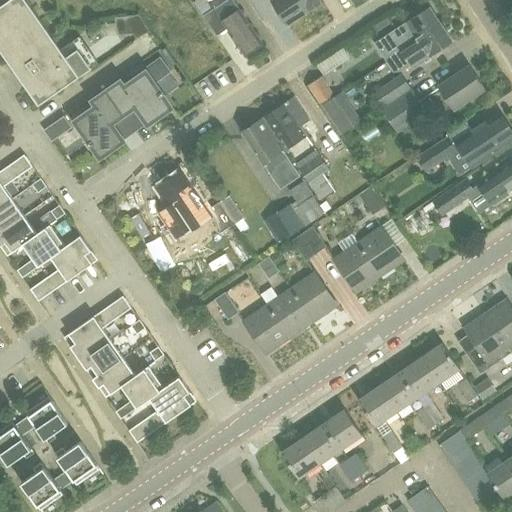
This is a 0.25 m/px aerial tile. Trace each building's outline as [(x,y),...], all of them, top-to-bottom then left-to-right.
[(10,11),(0,17),(0,48),(9,61),(12,59),(16,67),(25,82),(37,102),(47,95),(48,98),(80,76),(91,68),(78,49),(67,57),(61,49),(41,21),(27,0),(8,0),(4,3),(10,11)] [(201,2),(199,0),(161,0),(181,21),(201,2)] [(224,0),(216,0),(211,4),(244,53),(261,42),(232,0),(227,0),(226,1),(224,0)] [(271,0),(272,1),(273,0),(288,24),(307,12),(298,0),(271,0)] [(298,0),(307,12),(321,2),(319,0),(298,0)] [(393,35),(376,46),(386,60),(416,40),(415,39),(440,22),(430,6),(392,32),(393,35)] [(140,14),(115,17),(117,35),(133,33),(136,38),(150,30),(140,14)] [(416,40),(386,60),(393,70),(403,69),(416,60),(418,64),(453,41),(440,22),(415,39),(416,40)] [(335,51),(316,64),(323,74),(342,61),(335,51)] [(121,81),(107,91),(123,114),(135,106),(148,124),(171,107),(163,95),(165,94),(162,91),(160,92),(154,83),(171,72),(160,57),(142,70),(144,73),(124,86),(121,81)] [(469,65),(439,85),(455,109),(484,89),(469,65)] [(402,74),(374,92),(375,94),(383,106),(384,108),(412,88),(402,74)] [(319,77),(308,84),(320,103),(332,95),(319,77)] [(384,108),(383,109),(398,132),(429,112),(412,88),(384,108)] [(97,106),(75,121),(89,141),(87,143),(90,146),(92,145),(100,157),(123,141),(111,123),(123,114),(107,91),(93,100),(97,106)] [(294,97),(263,117),(284,150),(306,136),(297,122),(307,116),(294,97)] [(511,130),(501,113),(454,142),(468,164),(511,135),(511,130)] [(263,117),(242,131),(263,164),(280,189),(301,175),(284,150),(263,117)] [(51,125),(43,130),(51,141),(58,135),(51,125)] [(142,130),(129,136),(140,156),(152,149),(142,130)] [(448,137),(424,152),(432,164),(434,167),(457,151),(448,137)] [(316,149),(295,164),(319,200),(334,190),(323,174),(330,169),(316,149)] [(25,154),(0,171),(0,207),(13,198),(5,186),(33,166),(25,154)] [(493,171),(477,181),(492,204),(508,193),(506,189),(511,185),(511,159),(493,172),(493,171)] [(181,171),(157,188),(169,208),(160,213),(175,236),(189,227),(181,215),(202,202),(181,171)] [(465,177),(432,199),(441,213),(464,199),(475,191),(465,177)] [(42,178),(35,183),(40,190),(47,185),(42,178)] [(371,189),(360,195),(374,214),(384,207),(371,189)] [(298,205),(294,207),(305,225),(324,213),(313,195),(298,205)] [(13,198),(0,207),(0,232),(25,215),(13,198)] [(221,201),(206,210),(221,232),(236,222),(228,212),(221,201)] [(290,202),(264,221),(279,244),(306,226),(305,225),(294,207),(290,202)] [(61,206),(55,210),(60,217),(66,213),(61,206)] [(236,206),(228,212),(236,222),(243,217),(236,206)] [(25,215),(0,232),(0,244),(8,255),(24,244),(24,243),(38,234),(37,233),(25,215)] [(34,258),(18,270),(23,277),(52,257),(51,256),(66,246),(51,224),(37,233),(38,234),(24,243),(24,244),(34,258)] [(312,226),(302,233),(316,253),(326,246),(312,226)] [(381,226),(357,242),(380,276),(404,259),(381,226)] [(302,233),(292,240),(306,260),(316,253),(302,233)] [(60,268),(31,288),(39,300),(93,263),(87,253),(92,250),(81,235),(66,246),(51,256),(52,257),(60,268)] [(357,242),(333,259),(356,292),(380,276),(357,242)] [(277,251),(270,256),(277,266),(283,261),(277,251)] [(269,256),(258,264),(269,278),(279,271),(269,256)] [(314,271),(290,288),(313,322),(337,305),(314,271)] [(290,288),(268,304),(290,338),(313,322),(290,288)] [(225,292),(215,299),(228,319),(239,312),(225,292)] [(124,295),(70,333),(76,342),(71,346),(82,361),(112,340),(103,327),(132,307),(124,295)] [(511,309),(507,302),(486,315),(506,346),(511,341),(511,309)] [(268,304),(244,320),(267,354),(290,338),(268,304)] [(486,315),(466,328),(470,334),(479,347),(468,354),(480,372),(503,357),(498,351),(506,346),(486,315)] [(141,319),(133,325),(138,333),(146,327),(141,319)] [(112,340),(82,361),(93,378),(124,356),(112,340)] [(443,342),(421,357),(439,382),(460,368),(443,342)] [(159,346),(152,352),(157,359),(165,354),(159,346)] [(124,356),(93,378),(107,397),(123,385),(122,385),(136,375),(136,374),(124,356)] [(421,357),(400,371),(418,397),(425,407),(436,424),(444,419),(426,391),(439,382),(421,357)] [(133,400),(117,411),(122,418),(151,398),(150,398),(165,387),(149,365),(136,374),(136,375),(122,385),(123,385),(133,400)] [(400,371),(379,385),(397,411),(418,397),(400,371)] [(159,409),(130,430),(138,442),(192,404),(186,394),(191,391),(180,376),(165,387),(150,398),(151,398),(159,409)] [(487,377),(473,387),(482,400),(496,390),(487,377)] [(465,378),(457,384),(469,401),(478,395),(465,378)] [(379,385),(358,400),(375,426),(397,411),(379,385)] [(511,393),(498,403),(505,413),(511,408),(511,393)] [(50,395),(27,411),(29,415),(37,425),(49,443),(58,437),(55,433),(69,423),(50,395)] [(498,403),(478,416),(485,426),(505,413),(498,403)] [(425,407),(417,413),(428,430),(436,424),(425,407)] [(345,408),(324,423),(341,449),(363,434),(345,408)] [(29,415),(16,424),(23,435),(37,425),(29,415)] [(478,416),(458,430),(459,431),(465,440),(485,426),(478,416)] [(13,421),(0,430),(0,450),(10,464),(23,454),(26,459),(36,453),(23,435),(16,424),(13,421)] [(324,423),(303,437),(320,463),(341,449),(324,423)] [(391,429),(382,435),(394,452),(403,447),(391,429)] [(459,431),(439,445),(446,455),(466,441),(465,440),(459,431)] [(303,437),(281,452),(299,478),(320,463),(303,437)] [(63,446),(55,452),(68,469),(75,480),(78,484),(101,468),(81,440),(67,451),(63,446)] [(466,441),(446,455),(453,465),(473,451),(472,450),(466,441)] [(473,451),(453,465),(459,475),(480,460),(473,451)] [(357,452),(348,458),(360,476),(368,470),(357,452)] [(348,458),(339,464),(351,482),(360,476),(348,458)] [(480,460),(459,475),(466,484),(486,470),(480,460)] [(511,464),(509,460),(489,473),(493,480),(500,489),(505,497),(511,491),(511,464)] [(36,472),(22,482),(41,509),(64,493),(62,490),(54,479),(42,461),(33,468),(36,472)] [(68,469),(54,479),(62,490),(75,480),(68,469)] [(486,470),(466,484),(473,494),(493,480),(489,473),(486,470)] [(493,480),(473,494),(480,504),(500,489),(493,480)] [(428,485),(407,500),(414,510),(435,496),(428,485)] [(336,486),(314,501),(321,511),(327,511),(345,500),(336,486)] [(435,496),(414,510),(415,511),(432,511),(442,505),(435,496)]
